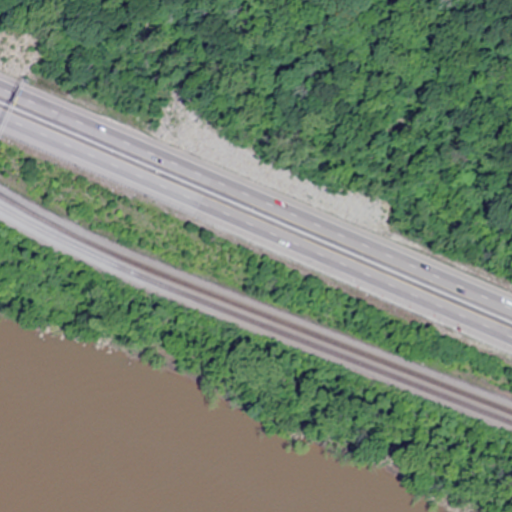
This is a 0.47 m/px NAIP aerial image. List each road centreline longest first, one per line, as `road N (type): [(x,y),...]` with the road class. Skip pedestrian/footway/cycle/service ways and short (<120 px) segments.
road 1 (trunk): [(0,120),(511,342)]
road 2 (trunk): [(511,304),(0,82)]
